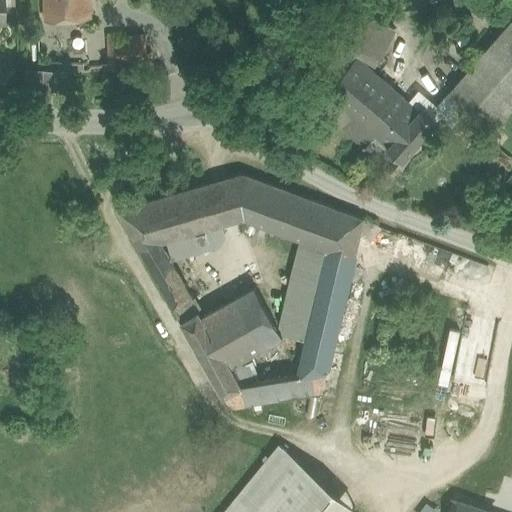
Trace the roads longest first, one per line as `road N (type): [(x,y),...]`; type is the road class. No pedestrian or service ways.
road 1 (track): [(511,443),(402,498),(332,453),(370,290),(398,260)]
road 2 (tertiary): [(313,0),(206,128),(0,122)]
road 3 (track): [(206,128),(511,258)]
